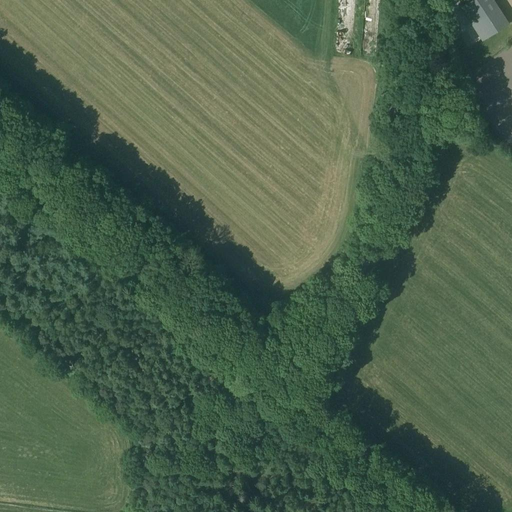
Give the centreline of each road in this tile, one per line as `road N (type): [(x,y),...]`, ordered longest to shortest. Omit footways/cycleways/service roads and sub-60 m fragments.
road 1 (unclassified): [(300,405),(407,170),(430,0)]
road 2 (unclassified): [(300,405),(0,151)]
road 3 (unclassified): [(428,511),(300,405)]
